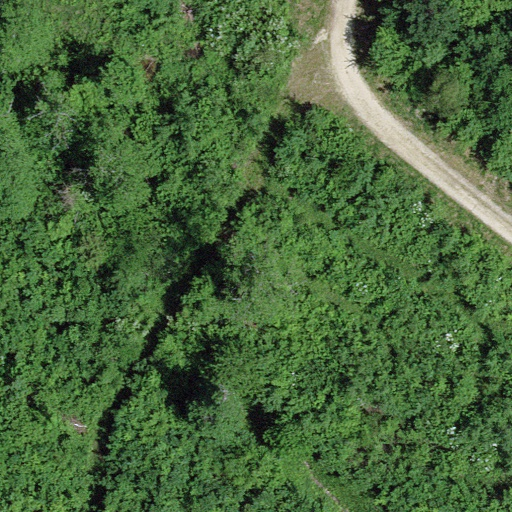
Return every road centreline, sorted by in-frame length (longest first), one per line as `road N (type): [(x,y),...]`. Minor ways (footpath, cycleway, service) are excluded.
road 1 (track): [(340,55),(289,114),(160,325),(119,404),(90,511)]
road 2 (track): [(511,231),(385,126),(355,89),(336,34),(345,0)]
